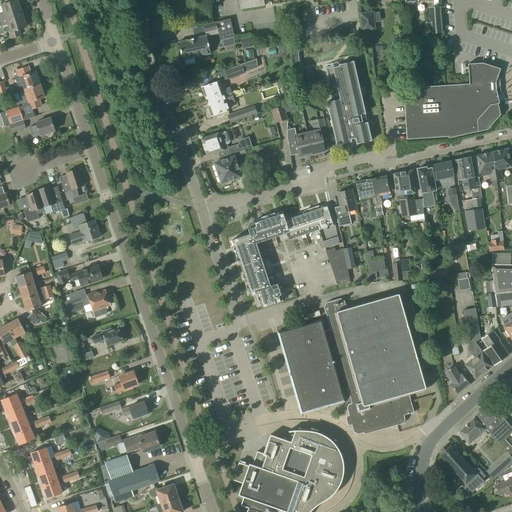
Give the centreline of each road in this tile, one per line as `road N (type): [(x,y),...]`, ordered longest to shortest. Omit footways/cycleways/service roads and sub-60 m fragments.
road 1 (residential): [(211,511),(91,151)]
road 2 (residential): [(196,206),(313,182),(324,167),(511,136)]
road 3 (residential): [(196,206),(152,87),(133,0)]
road 4 (unknown): [(253,418),(321,418),(356,443),(353,476),(320,511)]
road 5 (tertiary): [(412,510),(418,468),(436,431),(511,365)]
road 6 (residential): [(235,323),(196,206)]
